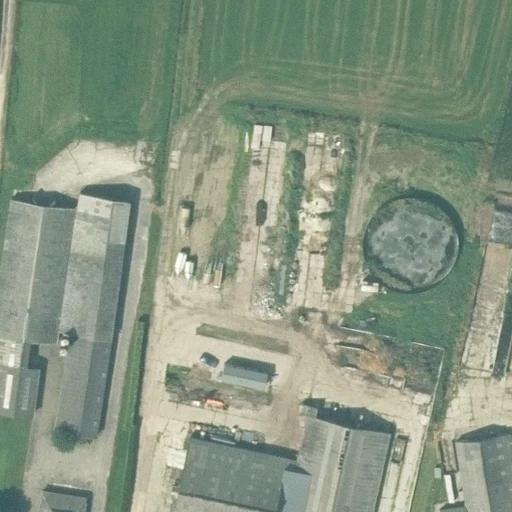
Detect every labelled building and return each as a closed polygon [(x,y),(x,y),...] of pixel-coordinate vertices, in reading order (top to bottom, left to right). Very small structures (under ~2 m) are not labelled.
[(40,367),(23,365),(27,339),(55,343),(57,329),(77,332),(62,431),(95,436),(110,336),(129,199),(80,192),(78,207),(12,198),(0,279),(0,411),(34,416),(40,367)] [(371,511),(389,431),(308,414),(286,511),(371,511)] [(440,511),(511,511),(511,436),(511,432),(456,441),(466,504),(440,509),(440,511)] [(191,435),(174,511),(275,511),(288,456),(191,435)] [(83,511),(86,497),(43,490),(39,511),(83,511)]
